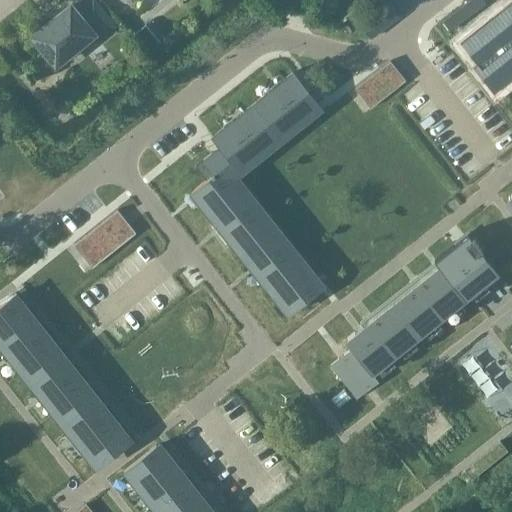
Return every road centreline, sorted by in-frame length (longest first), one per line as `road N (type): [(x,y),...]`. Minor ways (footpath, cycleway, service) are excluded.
road 1 (residential): [(117,159),(266,40),(369,55),(440,0)]
road 2 (residential): [(270,347),(117,159)]
road 3 (residential): [(0,244),(4,250),(117,159)]
